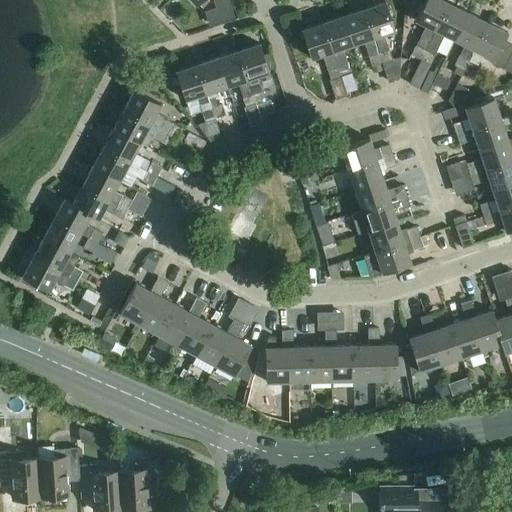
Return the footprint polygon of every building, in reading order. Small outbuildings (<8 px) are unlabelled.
[(207,0),(201,0),(198,4),(203,9),(210,2),(207,0)] [(410,56),(420,60),(448,3),(442,0),(424,0),(415,20),(426,25),(410,56)] [(385,2),(363,9),(381,63),(392,59),(388,49),(383,34),(395,30),(385,2)] [(444,35),(454,40),(468,12),(448,3),(420,60),(429,65),(444,35)] [(216,8),(205,12),(210,26),(221,22),(216,8)] [(363,9),(343,16),(352,45),(363,41),(368,56),(372,66),(380,63),(381,63),(363,9)] [(457,66),(464,70),(487,22),(468,12),(454,40),(464,45),(459,55),(454,65),(457,66)] [(343,16),(322,23),(340,77),(351,73),(347,63),(342,48),(352,45),(343,16)] [(464,70),(473,74),(478,65),(483,54),(493,59),(492,63),(503,69),(511,50),(511,45),(503,41),(507,32),(487,22),(464,70)] [(340,77),(322,23),(301,30),(311,58),(322,55),(327,69),(331,80),(340,77)] [(259,43),(238,51),(256,105),(266,101),(263,91),(262,91),(257,76),(269,72),(259,43)] [(238,51),(218,57),(227,86),(238,83),(243,97),(242,98),(246,108),(256,105),(238,51)] [(218,57),(197,64),(209,99),(209,98),(219,95),(217,90),(227,86),(218,57)] [(380,63),(372,66),(374,74),(382,72),(380,63)] [(209,99),(197,64),(176,71),(185,100),(197,96),(205,121),(215,118),(212,108),(212,107),(209,98),(209,99)] [(457,66),(453,74),(461,77),(464,70),(457,66)] [(428,94),(437,75),(430,71),(420,91),(428,94)] [(346,93),(340,77),(331,80),(328,80),(335,100),(347,96),(346,93)] [(134,89),(123,109),(177,138),(182,129),(155,114),(161,104),(134,89)] [(465,107),(472,129),(501,119),(494,98),(465,107)] [(266,101),(256,105),(259,116),(274,111),(270,100),(266,101)] [(222,104),(212,107),(212,108),(215,118),(225,115),(222,104)] [(113,128),(140,143),(147,146),(152,137),(172,148),(177,138),(123,109),(113,128)] [(472,129),(478,149),(507,139),(501,119),(472,129)] [(453,124),(456,134),(466,130),(463,120),(453,124)] [(113,128),(103,147),(156,177),(161,168),(134,153),(140,143),(113,128)] [(466,130),(456,134),(459,144),(470,140),(466,130)] [(466,164),(470,175),(511,160),(511,138),(508,140),(507,139),(478,149),(482,159),(476,161),(466,164)] [(341,148),(348,169),(376,160),(369,139),(341,148)] [(379,148),(382,158),(392,155),(389,145),(379,148)] [(103,147),(92,166),(119,180),(124,171),(152,185),(156,177),(103,147)] [(392,155),(382,158),(385,168),(396,165),(392,155)] [(348,169),(354,190),(383,180),(376,160),(348,169)] [(492,190),(511,183),(511,160),(470,175),(473,184),(489,179),(492,190)] [(92,166),(82,185),(127,209),(132,200),(122,195),(114,190),(119,180),(92,166)] [(361,210),(390,201),(396,199),(406,195),(412,193),(408,183),(387,190),(383,180),(354,190),(361,210)] [(511,183),(492,190),(499,211),(511,206),(511,183)] [(82,185),(72,203),(72,204),(90,214),(90,215),(98,220),(104,209),(112,213),(122,219),(127,209),(82,185)] [(406,195),(396,199),(399,209),(409,206),(406,195)] [(80,233),(88,237),(98,243),(103,233),(93,228),(85,224),(90,215),(90,214),(72,204),(72,203),(64,199),(53,219),(80,233)] [(361,210),(368,231),(397,221),(390,201),(361,210)] [(479,205),(483,216),(494,212),(490,201),(479,205)] [(511,206),(499,211),(506,232),(511,230),(511,206)] [(494,212),(483,216),(483,217),(467,222),(469,230),(486,225),(496,221),(494,212)] [(53,219),(43,238),(70,252),(80,233),(53,219)] [(368,231),(375,252),(420,237),(416,226),(406,230),(406,229),(400,231),(397,221),(368,231)] [(319,233),(330,230),(328,223),(316,227),(319,233)] [(98,243),(88,237),(83,247),(93,252),(98,243)] [(420,237),(375,252),(363,255),(371,277),(411,263),(407,252),(413,250),(423,247),(420,237)] [(33,257),(77,281),(84,284),(89,275),(82,272),(82,271),(73,266),(78,257),(70,252),(43,238),(33,257)] [(77,281),(33,257),(22,276),(49,291),(54,280),(72,290),(77,281)] [(157,265),(147,259),(142,268),(153,274),(157,265)] [(511,271),(510,267),(489,274),(498,300),(511,295),(511,271)] [(154,284),(164,289),(168,282),(158,277),(154,284)] [(119,313),(139,324),(155,294),(150,291),(135,283),(119,313)] [(139,324),(158,334),(174,304),(160,296),(164,289),(154,284),(150,291),(155,294),(139,324)] [(89,314),(100,297),(88,290),(78,307),(89,314)] [(250,322),(257,304),(234,296),(227,314),(250,322)] [(192,305),(202,310),(206,303),(196,297),(192,305)] [(460,304),(463,312),(474,308),(471,301),(460,304)] [(158,334),(177,345),(193,314),(188,312),(174,304),(158,334)] [(177,345),(196,355),(212,325),(198,317),(202,310),(192,305),(188,312),(193,314),(177,345)] [(482,350),(501,344),(502,343),(495,320),(492,310),(476,316),(474,308),(463,312),(465,319),(471,318),(482,350)] [(502,343),(501,344),(504,353),(511,350),(511,313),(509,315),(495,320),(502,343)] [(419,318),(422,325),(433,322),(430,314),(419,318)] [(234,318),(230,325),(240,330),(244,323),(234,318)] [(450,324),(461,357),(482,350),(471,318),(465,319),(450,324)] [(422,325),(425,333),(430,331),(440,364),(461,357),(450,324),(435,329),(433,322),(422,325)] [(196,355),(215,365),(231,335),(226,332),(212,325),(196,355)] [(231,335),(215,365),(235,376),(251,345),(236,337),(240,330),(230,325),(226,332),(231,335)] [(368,337),(379,337),(379,329),(368,329),(368,337)] [(325,330),(325,338),(336,338),(336,330),(325,330)] [(281,331),(282,339),(293,339),(293,331),(281,331)] [(430,331),(425,333),(408,338),(410,344),(406,346),(410,374),(419,371),(440,364),(430,331)] [(116,340),(105,334),(99,344),(111,350),(116,340)] [(287,347),(282,347),(276,347),(276,337),(267,337),(265,348),(266,382),(288,381),(287,347)] [(406,375),(403,357),(396,357),(396,344),(379,345),(379,337),(368,337),(368,345),(374,345),(375,379),(397,379),(397,375),(406,375)] [(331,346),(332,380),(353,380),(352,345),(336,346),(336,338),(325,338),(325,346),(331,346)] [(282,339),(282,347),(287,347),(288,381),(310,381),(309,347),(293,347),(293,339),(282,339)] [(352,345),(353,380),(375,379),(374,345),(368,345),(352,345)] [(309,347),(310,381),(332,380),(331,346),(325,346),(309,347)] [(455,382),(448,384),(452,396),(459,393),(455,382)] [(54,458),(38,459),(40,496),(68,494),(67,481),(79,480),(78,465),(79,465),(77,447),(54,449),(54,458)] [(21,451),(0,452),(0,485),(11,485),(12,498),(40,496),(38,459),(21,460),(21,451)] [(135,470),(119,472),(121,509),(149,507),(148,494),(160,493),(158,460),(135,462),(135,470)] [(102,464),(79,465),(78,465),(79,480),(80,498),(92,498),(93,511),(121,509),(119,472),(102,473),(102,464)] [(437,511),(438,501),(413,502),(413,488),(383,488),(383,501),(379,502),(379,507),(381,507),(380,511),(437,511)] [(351,501),(351,490),(337,490),(337,501),(351,501)]
